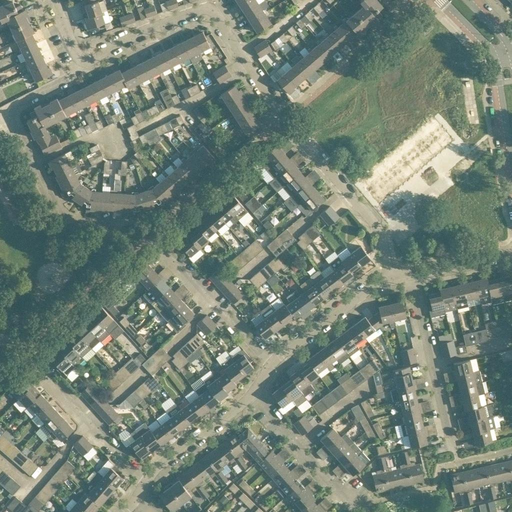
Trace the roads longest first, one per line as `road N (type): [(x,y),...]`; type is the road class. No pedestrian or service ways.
road 1 (residential): [(390,280),(378,229),(285,121),(212,13),(200,9),(81,62)]
road 2 (residential): [(136,223),(78,221),(59,209),(12,120),(17,105),(79,75),(81,62)]
road 3 (residential): [(453,449),(412,275)]
road 4 (residential): [(273,363),(157,243)]
road 5 (residential): [(355,506),(252,394)]
road 6 (residential): [(145,480),(40,376)]
road 7 (residential): [(273,363),(288,345),(390,280)]
road 8 (residential): [(145,480),(252,394)]
